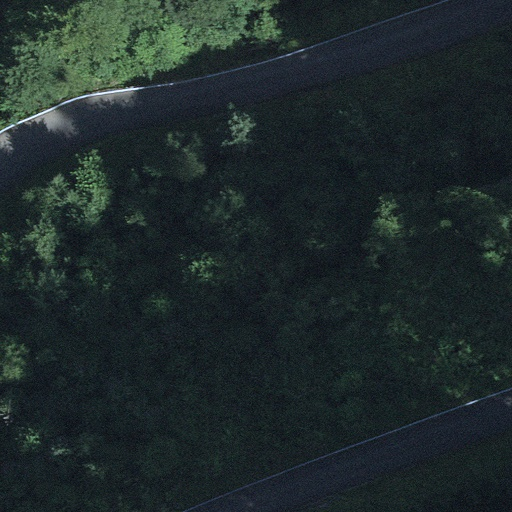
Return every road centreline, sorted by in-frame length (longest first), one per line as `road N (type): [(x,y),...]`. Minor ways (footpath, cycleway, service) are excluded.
road 1 (tertiary): [(498,0),(442,26),(71,124),(0,165)]
road 2 (tertiary): [(259,511),(511,412)]
